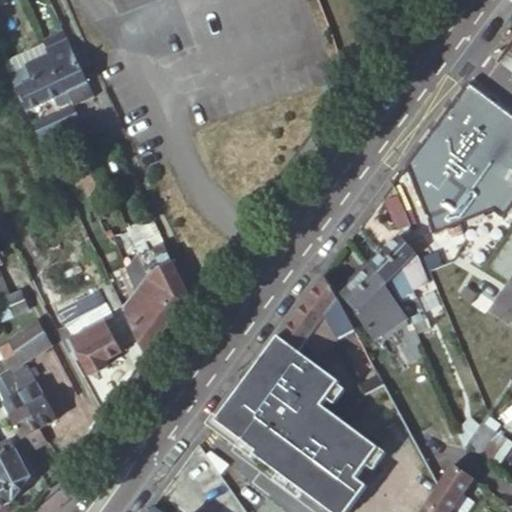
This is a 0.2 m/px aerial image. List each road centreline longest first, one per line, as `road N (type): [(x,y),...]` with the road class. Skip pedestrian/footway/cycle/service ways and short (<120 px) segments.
road 1 (secondary): [(229,329),(473,0)]
road 2 (unclassified): [(58,0),(198,296),(229,329)]
road 3 (unknown): [(91,73),(242,0)]
road 4 (secondary): [(143,445),(229,329)]
